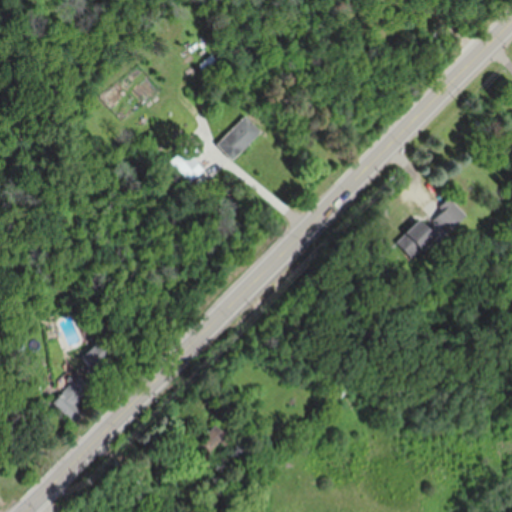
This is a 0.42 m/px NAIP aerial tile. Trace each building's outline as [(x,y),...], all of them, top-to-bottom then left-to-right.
[(259,133),(243,117),(215,145),(231,161),(259,133)] [(187,183),(202,171),(185,148),(169,160),(187,183)] [(421,223),(418,220),(393,243),(411,263),(463,214),(448,197),(421,223)] [(94,372),(107,360),(94,347),(82,358),(94,372)] [(74,404),(90,388),(77,374),(50,402),(72,424),(83,413),(74,404)] [(196,460),(215,469),(231,438),(212,428),(196,460)]
